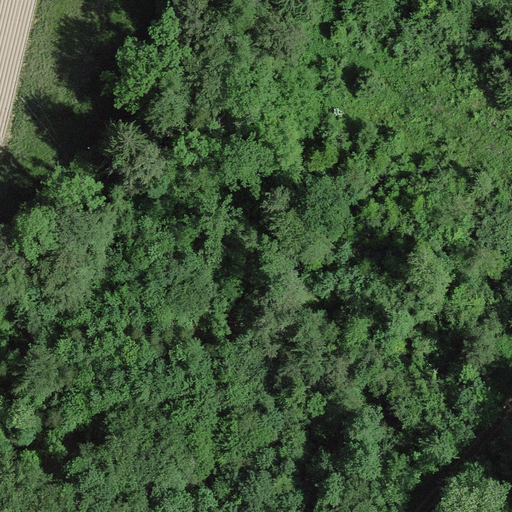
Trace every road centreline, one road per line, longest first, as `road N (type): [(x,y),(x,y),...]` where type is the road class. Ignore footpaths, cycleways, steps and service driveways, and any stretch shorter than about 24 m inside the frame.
road 1 (track): [(210,378),(219,421),(216,511)]
road 2 (track): [(425,511),(511,410)]
